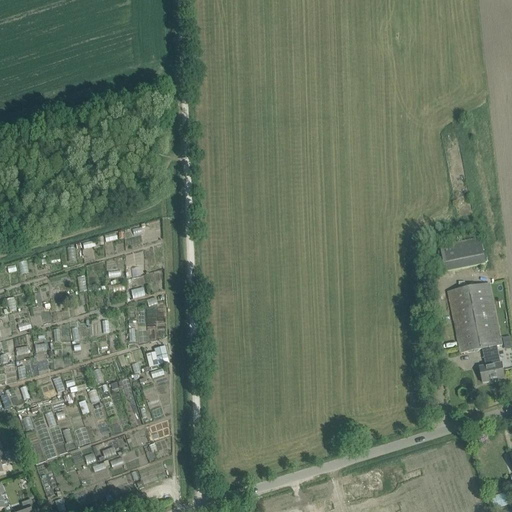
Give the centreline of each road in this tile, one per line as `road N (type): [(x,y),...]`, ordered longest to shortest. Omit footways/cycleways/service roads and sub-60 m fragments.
road 1 (track): [(186,153),(200,506)]
road 2 (residential): [(200,506),(511,409)]
road 3 (track): [(181,0),(186,153)]
